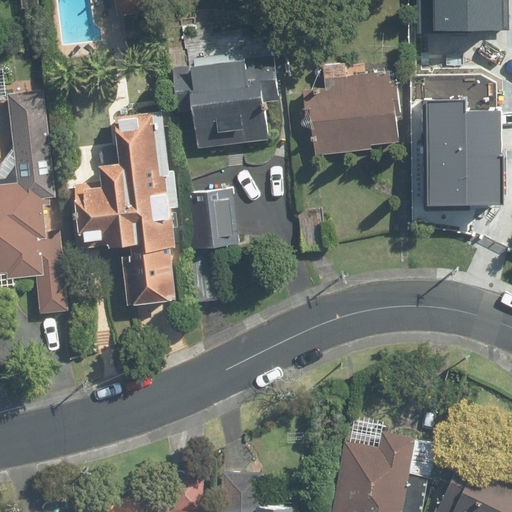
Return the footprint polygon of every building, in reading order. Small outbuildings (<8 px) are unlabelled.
[(158,0),(120,0),(121,16),(159,14),(158,0)] [(419,0),(419,28),(504,30),(504,0),(419,0)] [(202,59),(177,62),(182,109),(199,107),(203,143),(275,136),(271,97),(284,95),(284,72),(279,52),(248,55),(247,49),(201,54),(202,59)] [(316,124),(318,152),(375,147),(375,142),(404,139),(402,112),(406,112),(402,75),(395,76),(394,67),(328,73),(329,85),(308,87),(311,104),(312,124),(316,124)] [(0,268),(12,268),(13,274),(40,271),(44,310),(74,307),(65,227),(50,229),(47,202),(54,201),(53,194),(59,193),(47,86),(12,90),(21,179),(0,181),(0,268)] [(425,99),(428,204),(498,203),(496,112),(465,113),(464,98),(425,99)] [(166,108),(120,114),(126,158),(107,160),(109,178),(81,181),(88,244),(137,239),(139,252),(127,253),(132,301),(182,295),(176,243),(181,242),(176,200),(182,199),(179,167),(173,168),(166,108)] [(242,241),(237,185),(191,189),(197,245),(242,241)] [(325,208),(301,209),(303,247),(327,246),(325,208)] [(408,511),(419,433),(386,428),(384,443),(348,438),(337,511),(408,511)] [(511,511),(511,460),(486,448),(479,462),(465,456),(440,509),(446,511),(511,511)] [(225,507),(224,511),(301,511),(301,501),(263,501),(263,469),(227,469),(227,507),(225,507)] [(207,511),(207,473),(172,473),(172,506),(163,506),(162,511),(207,511)]
